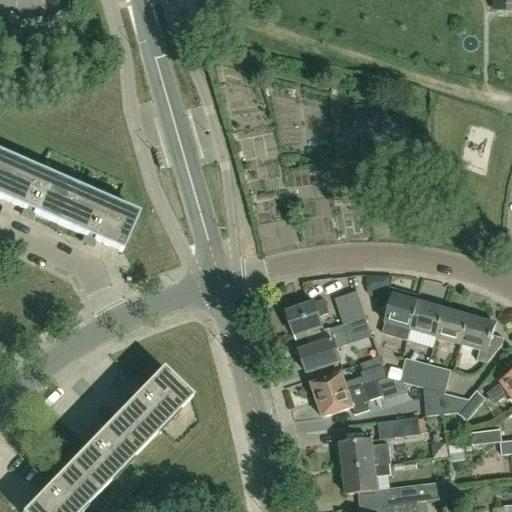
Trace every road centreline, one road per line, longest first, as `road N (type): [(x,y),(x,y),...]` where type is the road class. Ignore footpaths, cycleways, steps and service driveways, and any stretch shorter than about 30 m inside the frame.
road 1 (track): [(511,102),(172,0)]
road 2 (residential): [(511,291),(377,257),(284,266),(220,286)]
road 3 (residential): [(220,286),(135,0)]
road 4 (residential): [(271,511),(220,286)]
road 5 (residential): [(0,235),(85,269),(112,321)]
road 6 (residential): [(0,403),(47,360),(112,321)]
